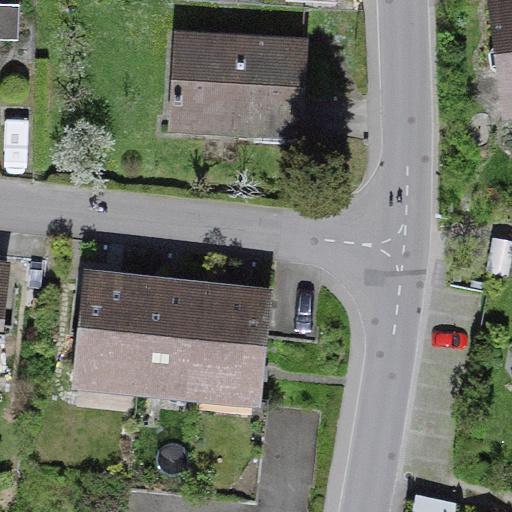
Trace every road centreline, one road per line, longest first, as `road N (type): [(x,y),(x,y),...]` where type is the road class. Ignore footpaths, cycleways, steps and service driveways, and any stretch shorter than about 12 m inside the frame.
road 1 (residential): [(0,205),(403,245)]
road 2 (residential): [(403,245),(366,511)]
road 3 (residential): [(401,0),(403,245)]
